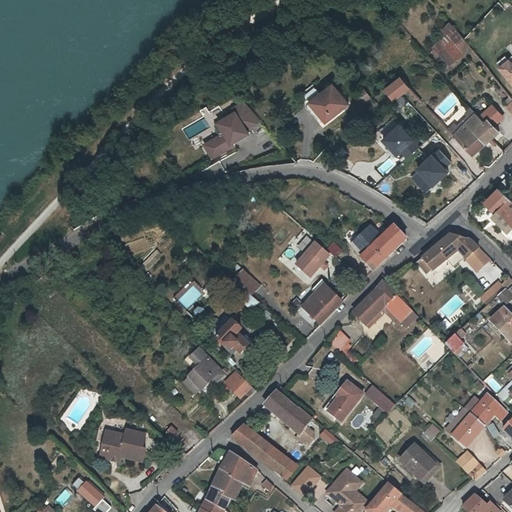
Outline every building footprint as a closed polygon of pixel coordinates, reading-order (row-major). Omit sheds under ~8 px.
[(437,32),(442,37),(431,47),(450,67),(472,46),(448,22),(437,32)] [(511,63),(510,61),(501,68),(511,81),(511,63)] [(393,102),(410,89),(399,75),(382,89),(393,102)] [(315,94),(304,104),(325,126),(346,108),(330,89),(319,98),(315,94)] [(364,89),(356,95),(363,104),(371,98),(364,89)] [(403,96),(394,102),(398,108),(407,102),(403,96)] [(507,108),(511,104),(511,98),(511,97),(503,103),(507,108)] [(238,112),(241,116),(252,133),(267,123),(249,106),(238,112)] [(472,156),(500,132),(495,126),(493,124),(495,123),(497,125),(504,118),(494,106),(481,117),(478,113),(472,119),(462,130),(455,137),(472,156)] [(472,119),(478,113),(473,108),(467,114),(472,119)] [(241,116),(226,126),(232,136),(227,140),(211,149),(220,162),(239,150),(238,147),(254,137),(252,133),(241,116)] [(406,158),(420,145),(398,122),(379,139),(395,155),(399,151),(406,158)] [(455,137),(462,130),(457,124),(450,131),(455,137)] [(220,129),(227,140),(232,136),(226,126),(220,129)] [(435,157),(420,173),(437,188),(451,173),(447,169),(453,163),(441,152),(435,158),(435,157)] [(211,184),(226,173),(217,162),(202,173),(211,184)] [(507,196),(501,190),(493,199),(499,204),(507,196)] [(511,231),(511,212),(506,206),(494,218),(510,233),(511,231)] [(369,226),(348,247),(372,271),(405,240),(393,226),(381,238),(369,226)] [(450,233),(415,264),(424,275),(431,269),(432,270),(457,250),(466,259),(478,247),(471,239),(450,233)] [(181,237),(168,252),(181,263),(194,248),(181,237)] [(333,258),(340,250),(331,242),(324,250),(333,258)] [(313,244),(294,266),(309,279),(328,257),(313,244)] [(478,247),(466,259),(478,271),(491,259),(478,247)] [(157,250),(140,266),(146,272),(162,256),(157,250)] [(232,278),(250,296),(260,286),(242,268),(232,278)] [(507,289),(511,284),(511,279),(509,277),(502,284),(507,289)] [(245,292),(230,279),(224,286),(238,299),(245,292)] [(497,281),(479,298),(486,305),(504,288),(497,281)] [(413,312),(384,282),(353,313),(365,325),(385,306),(401,323),(413,312)] [(322,285),(301,307),(320,325),(341,303),(322,285)] [(294,298),(290,306),(297,310),(301,302),(294,298)] [(196,320),(205,314),(199,306),(191,311),(196,320)] [(511,335),(511,315),(506,308),(492,321),(509,339),(511,335)] [(234,350),(239,355),(247,346),(238,336),(242,331),(232,321),(214,340),(224,349),(225,348),(231,353),(234,350)] [(351,340),(339,329),(328,341),(352,362),(357,357),(348,349),(352,345),(349,342),(351,340)] [(443,343),(453,354),(464,344),(454,333),(443,343)] [(203,352),(195,359),(201,365),(189,377),(189,378),(183,383),(195,395),(201,389),(202,390),(211,381),(221,371),(222,370),(203,352)] [(426,373),(436,364),(430,358),(421,367),(426,373)] [(211,381),(215,385),(224,375),(221,371),(211,381)] [(256,390),(236,371),(231,377),(227,381),(244,396),(247,393),(250,396),(256,390)] [(511,391),(511,381),(496,397),(501,402),(511,393),(511,391)] [(349,383),(338,396),(326,410),(330,413),(341,399),(339,398),(350,384),(349,383)] [(350,384),(339,398),(341,399),(330,413),(343,424),(366,397),(350,384)] [(300,408),(299,410),(278,392),(265,405),(300,435),(314,419),(300,408)] [(382,393),(374,402),(388,414),(395,405),(382,393)] [(445,430),(466,448),(485,425),(494,415),(501,421),(509,412),(488,393),(479,403),(471,413),(462,424),(455,418),(445,430)] [(471,413),(479,403),(473,397),(464,408),(471,413)] [(462,424),(471,413),(464,408),(455,418),(462,424)] [(262,461),(273,448),(250,430),(261,420),(255,415),(231,436),(262,461)] [(494,438),(500,435),(492,423),(486,426),(494,438)] [(433,424),(424,433),(433,440),(441,431),(433,424)] [(170,426),(165,433),(172,438),(177,431),(170,426)] [(336,447),(340,441),(328,431),(324,436),(336,447)] [(121,459),(142,464),(145,450),(141,450),(139,449),(140,446),(143,446),(145,436),(126,432),(125,437),(125,440),(121,439),(120,436),(110,434),(108,447),(103,446),(100,459),(119,464),(121,459)] [(223,467),(225,463),(243,473),(239,481),(250,487),(257,471),(234,454),(220,447),(211,460),(223,467)] [(424,484),(440,467),(426,453),(424,455),(416,447),(402,462),(424,484)] [(262,461),(286,480),(297,466),(273,448),(262,461)] [(243,473),(225,463),(223,467),(213,487),(231,497),(239,481),(243,473)] [(486,471),(478,463),(468,473),(476,480),(486,471)] [(347,470),(330,489),(338,496),(337,497),(344,503),(342,506),(337,511),(362,511),(367,507),(352,494),(355,491),(362,482),(347,470)] [(71,485),(75,489),(82,482),(78,477),(71,485)] [(270,490),(274,485),(270,481),(266,486),(270,490)] [(422,511),(389,483),(365,511),(386,511),(394,503),(404,511),(422,511)] [(103,500),(91,488),(86,484),(78,492),(95,509),(103,500)] [(231,497),(213,487),(206,499),(208,500),(202,511),(203,511),(224,511),(225,511),(231,497)] [(63,507),(71,492),(63,488),(55,503),(63,507)] [(338,496),(330,489),(327,493),(342,506),(344,503),(337,497),(338,496)] [(355,491),(352,494),(367,507),(370,503),(355,491)] [(482,511),(488,505),(476,494),(463,506),(469,511),(482,511)]
